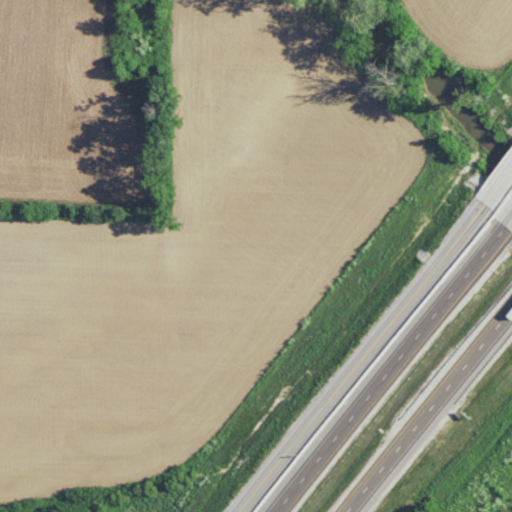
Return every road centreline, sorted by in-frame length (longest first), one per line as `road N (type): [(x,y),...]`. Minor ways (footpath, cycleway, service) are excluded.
road 1 (tertiary): [(491,197),(239,511)]
road 2 (motorway): [(511,232),(286,511)]
road 3 (motorway): [(355,511),(511,320)]
